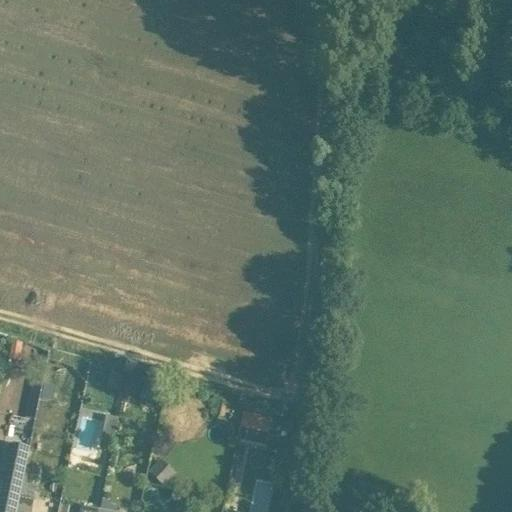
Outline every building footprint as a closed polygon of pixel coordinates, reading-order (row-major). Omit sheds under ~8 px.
[(7,360),(17,362),(22,344),(11,342),(7,360)] [(109,374),(107,384),(120,386),(122,376),(109,374)] [(243,413),(236,442),(264,448),(271,419),(243,413)] [(10,445),(0,495),(0,511),(15,511),(19,496),(29,449),(10,445)] [(163,487),(176,474),(160,459),(148,472),(163,487)] [(15,511),(30,511),(33,499),(19,496),(15,511)] [(102,499),(99,510),(107,511),(116,511),(117,507),(108,505),(109,501),(102,499)]
